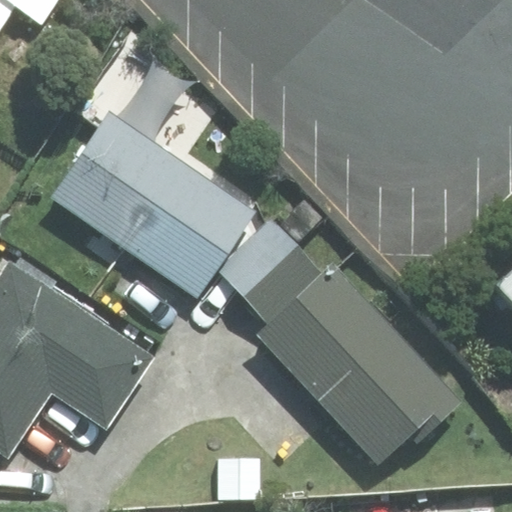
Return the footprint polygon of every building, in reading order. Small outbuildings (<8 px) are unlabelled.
[(0,0),(0,28),(15,6),(41,23),(56,0),(0,0)] [(197,294),(253,212),(109,115),(53,197),(197,294)] [(322,275),(271,219),(218,268),(269,323),(322,275)] [(107,427),(153,358),(10,264),(0,278),(0,449),(8,454),(50,390),(107,427)] [(460,403),(332,267),(322,275),(269,323),(258,335),(379,463),(410,434),(418,442),(460,403)] [(511,281),(492,299),(511,321),(511,281)] [(258,460),(218,460),(218,497),(259,497),(258,460)]
